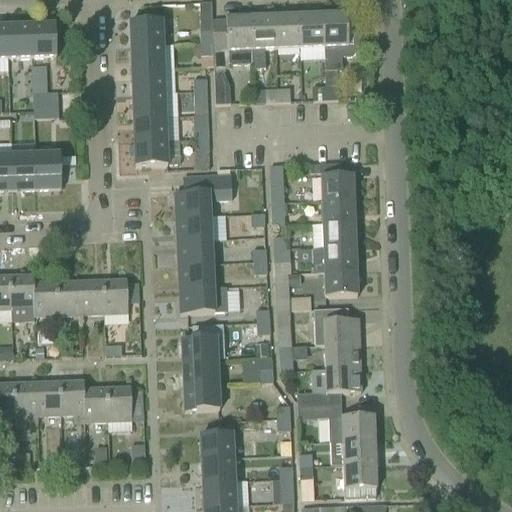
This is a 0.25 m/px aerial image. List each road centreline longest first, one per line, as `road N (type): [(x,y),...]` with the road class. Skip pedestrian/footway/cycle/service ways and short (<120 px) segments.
road 1 (residential): [(493,511),(450,484),(409,418),(388,0)]
road 2 (residential): [(0,235),(76,233),(100,209),(94,0)]
